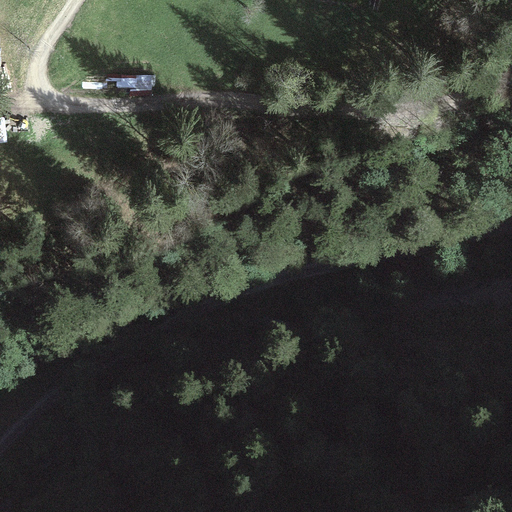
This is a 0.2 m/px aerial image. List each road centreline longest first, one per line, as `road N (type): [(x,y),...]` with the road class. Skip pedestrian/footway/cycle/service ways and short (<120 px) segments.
road 1 (track): [(76,0),(41,68),(43,87),(58,98),(212,96),(398,109),(482,88),(511,69)]
road 2 (unclassified): [(0,449),(75,378),(175,316),(261,282),(511,222)]
